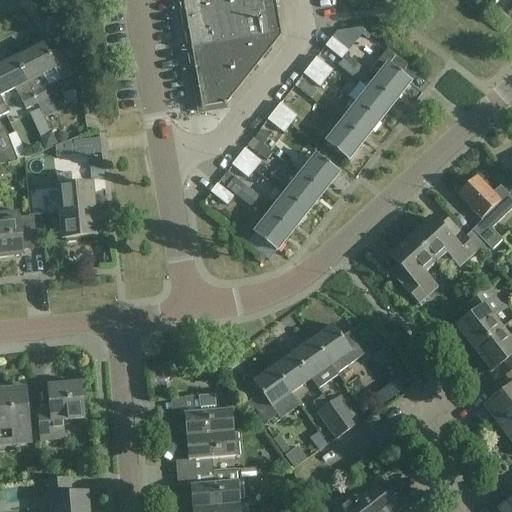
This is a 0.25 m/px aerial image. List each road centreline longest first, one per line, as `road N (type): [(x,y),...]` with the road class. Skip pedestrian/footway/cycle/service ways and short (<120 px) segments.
road 1 (residential): [(511,86),(319,264),(260,298),(188,309)]
road 2 (residential): [(188,309),(134,0)]
road 3 (residential): [(133,511),(114,321)]
road 4 (residential): [(465,511),(476,489),(476,458),(434,396)]
